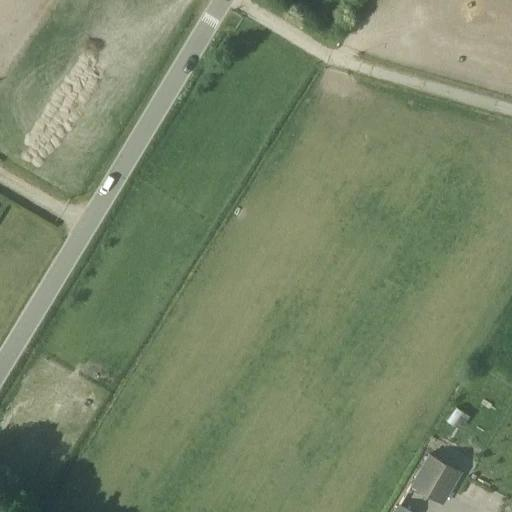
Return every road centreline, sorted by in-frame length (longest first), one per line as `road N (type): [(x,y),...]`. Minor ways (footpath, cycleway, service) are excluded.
road 1 (unclassified): [(0,364),(221,0)]
road 2 (track): [(511,112),(329,59),(237,0)]
